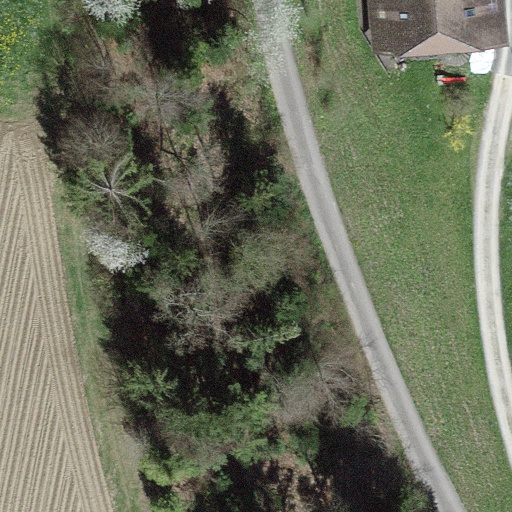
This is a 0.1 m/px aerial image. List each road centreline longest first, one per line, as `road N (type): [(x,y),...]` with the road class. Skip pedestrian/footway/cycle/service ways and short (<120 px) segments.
road 1 (track): [(286,0),(303,131),(386,387),(453,511)]
road 2 (track): [(511,415),(468,200),(511,65)]
